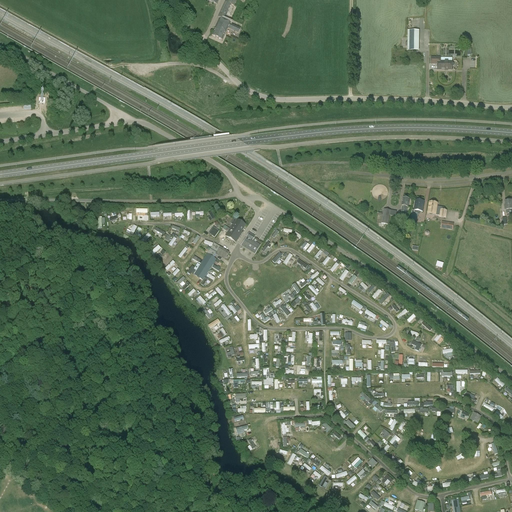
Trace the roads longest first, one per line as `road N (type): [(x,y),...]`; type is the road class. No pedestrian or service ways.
road 1 (unclassified): [(0,142),(145,123),(225,170),(242,200),(263,200),(349,255),(511,382)]
road 2 (primary): [(0,174),(338,130),(511,133)]
road 3 (unclassified): [(511,107),(256,95),(163,0)]
road 4 (unclassified): [(348,172),(434,180),(511,172)]
road 5 (track): [(94,59),(112,67),(196,65),(233,79)]
